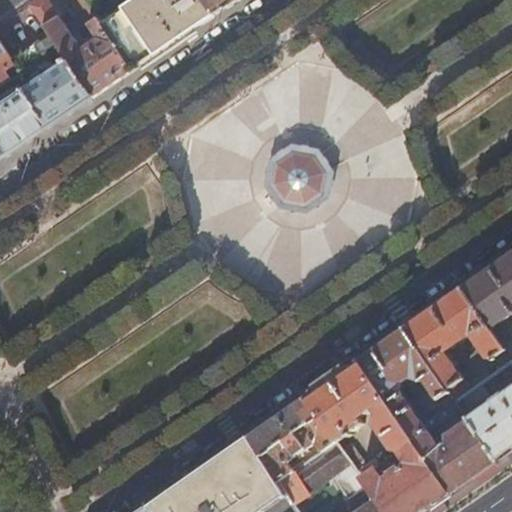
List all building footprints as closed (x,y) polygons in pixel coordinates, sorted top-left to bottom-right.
[(93,99),(133,72),(101,25),(83,0),(69,0),(88,27),(90,26),(98,39),(91,43),(88,39),(85,42),(87,46),(82,49),(61,17),(59,18),(46,0),(39,0),(31,6),(50,34),(93,99)] [(133,72),(216,16),(204,0),(138,0),(101,25),(133,72)] [(204,0),(216,16),(238,0),(204,0)] [(0,162),(93,99),(50,34),(13,60),(15,63),(22,73),(13,79),(0,87),(0,162)] [(15,63),(13,60),(0,40),(0,87),(13,79),(9,73),(13,70),(11,67),(15,63)] [(292,143),(269,158),(264,187),(281,211),(309,215),(331,199),(336,170),(320,147),(292,143)] [(511,254),(463,289),(507,351),(511,359),(511,341),(508,335),(505,337),(497,327),(511,317),(511,254)] [(507,351),(463,289),(406,328),(457,402),(473,390),(470,386),(448,353),(472,335),(489,359),(495,360),(498,357),(507,351)] [(406,328),(359,360),(416,442),(430,432),(404,394),(405,385),(404,384),(412,378),(413,379),(421,382),(425,380),(445,408),(439,412),(445,421),(462,409),(457,402),(406,328)] [(506,367),(510,364),(511,362),(511,359),(507,351),(498,357),(506,367)] [(416,442),(359,360),(306,397),(337,441),(338,443),(349,436),(350,437),(354,435),(352,433),(365,424),(361,418),(372,410),(377,416),(376,423),(395,450),(401,451),(416,442)] [(479,386),(482,384),(493,376),(490,373),(470,386),(473,390),(479,386)] [(473,390),(457,402),(462,409),(465,413),(490,395),(482,384),(479,386),(473,390)] [(498,461),(511,451),(511,387),(468,418),(470,421),(498,461)] [(337,441),(306,397),(251,436),(280,481),(295,470),(289,462),(298,455),(300,457),(305,454),(303,452),(317,442),(324,451),(337,441)] [(452,493),(498,461),(470,421),(448,437),(448,446),(443,450),(430,432),(416,442),(452,493)] [(280,481),(251,436),(148,507),(151,511),(267,511),(291,496),(280,481)] [(386,511),(362,477),(358,471),(342,449),(338,443),(337,441),(324,451),(295,470),(280,481),(291,496),(296,504),(299,501),(340,473),(364,506),(355,511),(386,511)] [(425,511),(452,493),(416,442),(401,451),(411,463),(404,468),(403,466),(401,468),(405,473),(401,476),(394,467),(382,475),(376,468),(362,477),(386,511),(425,511)] [(358,471),(368,464),(352,443),(342,449),(358,471)] [(296,504),(301,511),(306,511),(299,501),(296,504)]
